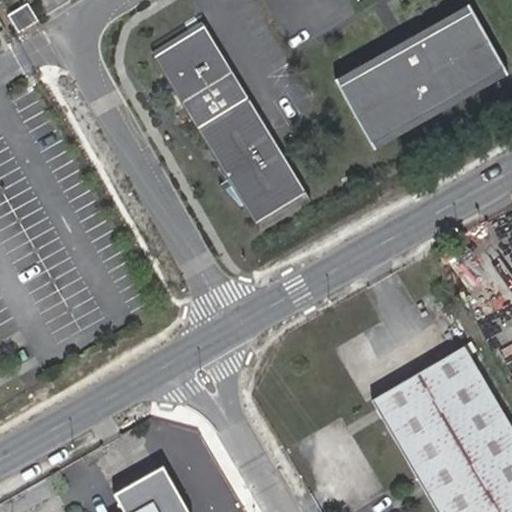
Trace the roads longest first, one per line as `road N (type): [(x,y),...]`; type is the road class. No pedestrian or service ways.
road 1 (unknown): [(0,260),(64,356),(121,333),(126,320),(0,85)]
road 2 (tertiary): [(511,170),(189,351)]
road 3 (tertiary): [(189,351),(0,460)]
road 4 (residential): [(189,351),(283,511)]
road 5 (unknown): [(218,0),(287,120)]
road 6 (unknown): [(68,0),(86,24),(0,80)]
